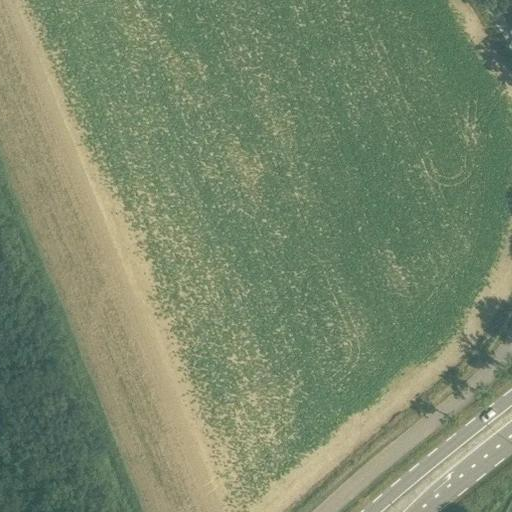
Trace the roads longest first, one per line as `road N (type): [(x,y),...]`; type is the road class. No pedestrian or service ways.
road 1 (unclassified): [(326,511),(482,381),(511,343)]
road 2 (primary): [(511,402),(371,511)]
